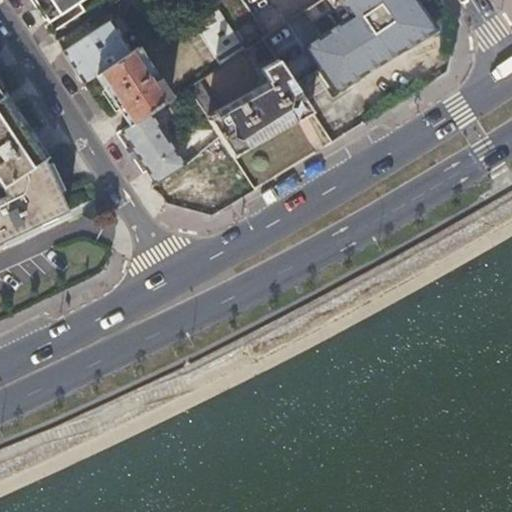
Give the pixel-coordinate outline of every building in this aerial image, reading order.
[(76,0),(33,0),(47,20),(76,0)] [(243,48),(211,0),(206,0),(186,14),(219,64),(243,48)] [(426,25),(408,0),(315,0),(302,9),(318,34),(301,46),(327,85),(426,25)] [(62,52),(82,82),(95,73),(131,50),(110,18),(62,52)] [(131,50),(95,73),(128,124),(150,109),(169,97),(136,46),(131,50)] [(265,80),(206,113),(212,123),(220,136),(232,154),(309,111),(274,59),(259,69),(265,80)] [(0,184),(0,186),(45,157),(2,93),(0,94),(0,184)] [(174,147),(150,109),(128,124),(119,129),(130,145),(125,148),(132,158),(136,155),(155,184),(185,164),(186,163),(199,152),(190,137),(174,147)] [(0,241),(22,231),(67,210),(45,157),(0,186),(0,184),(0,241)]
